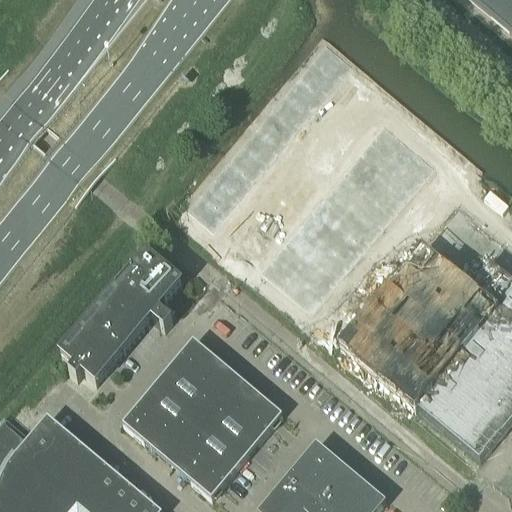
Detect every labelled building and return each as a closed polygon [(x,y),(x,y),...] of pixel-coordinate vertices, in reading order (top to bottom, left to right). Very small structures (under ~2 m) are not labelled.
[(511,0),(466,0),(511,38),(511,0)] [(355,65),(336,49),(322,65),(342,82),(355,65)] [(342,82),(322,65),(308,82),(328,98),(342,82)] [(314,115),(328,98),(308,82),(294,98),(314,115)] [(314,115),(294,98),(280,115),(300,131),(314,115)] [(300,131),(280,115),(266,131),(286,148),(300,131)] [(407,141),(388,124),(374,140),(394,157),(407,141)] [(286,148),(266,131),(253,148),(272,164),(286,148)] [(394,157),(374,140),(360,157),(380,173),(394,157)] [(438,166),(407,141),(394,157),(424,183),(438,166)] [(272,164),(253,148),(239,164),(258,181),(272,164)] [(366,190),(380,173),(360,157),(346,173),(366,190)] [(424,183),(394,157),(380,173),(411,199),(424,183)] [(244,198),(258,181),(239,164),(225,181),(244,198)] [(366,190),(346,173),(333,189),(353,206),(366,190)] [(411,199),(380,173),(366,190),(397,215),(411,199)] [(230,214),(244,198),(225,181),(211,198),(230,214)] [(339,222),(353,206),(333,189),(319,205),(339,222)] [(397,215),(366,190),(353,206),(383,232),(397,215)] [(217,230),(230,214),(211,198),(197,214),(217,230)] [(339,222),(319,205),(306,222),(325,238),(339,222)] [(383,232),(353,206),(339,222),(370,248),(383,232)] [(325,238),(306,222),(292,238),(312,254),(325,238)] [(370,248),(339,222),(325,238),(356,264),(370,248)] [(312,254),(292,238),(278,254),(298,271),(312,254)] [(356,264),(325,238),(312,254),(342,280),(356,264)] [(284,287),(298,271),(278,254),(264,271),(284,287)] [(342,280),(312,254),(298,271),(329,296),(342,280)] [(173,328),(165,321),(170,315),(164,310),(181,290),(146,260),(61,362),(75,373),(69,379),(77,386),(83,380),(96,391),(151,326),(165,337),(173,328)] [(329,296),(298,271),(284,287),(315,313),(329,296)] [(212,506),(282,422),(193,347),(123,431),(212,506)] [(152,511),(95,464),(48,424),(27,449),(4,430),(0,434),(0,511),(152,511)] [(382,511),(386,509),(386,508),(316,450),(264,511),(382,511)]
